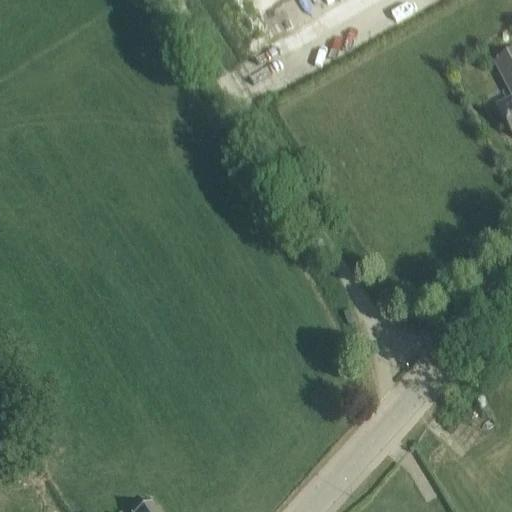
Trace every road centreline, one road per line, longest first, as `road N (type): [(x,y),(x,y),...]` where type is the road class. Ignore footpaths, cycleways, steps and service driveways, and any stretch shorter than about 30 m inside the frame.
road 1 (unclassified): [(373,317),(171,0)]
road 2 (tertiary): [(396,414),(309,511)]
